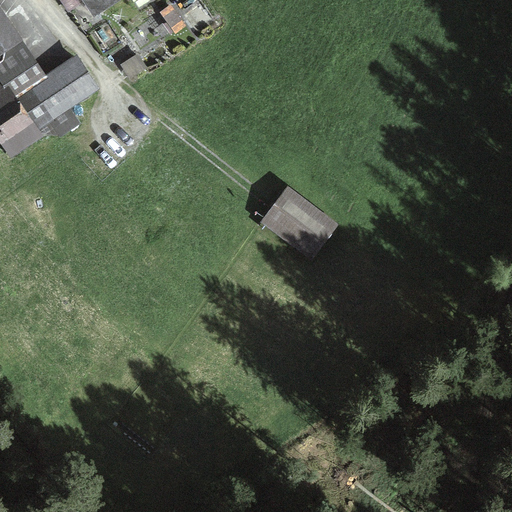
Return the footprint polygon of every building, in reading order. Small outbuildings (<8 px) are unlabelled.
[(85,0),(93,12),(111,0),(85,0)] [(0,51),(20,38),(0,9),(0,51)] [(0,133),(14,154),(43,133),(61,134),(60,132),(77,121),(66,104),(94,84),(78,59),(48,80),(20,38),(0,51),(0,80),(12,99),(0,107),(0,133)] [(0,107),(12,99),(0,80),(0,107)] [(288,193),(268,219),(310,251),(330,225),(288,193)]
